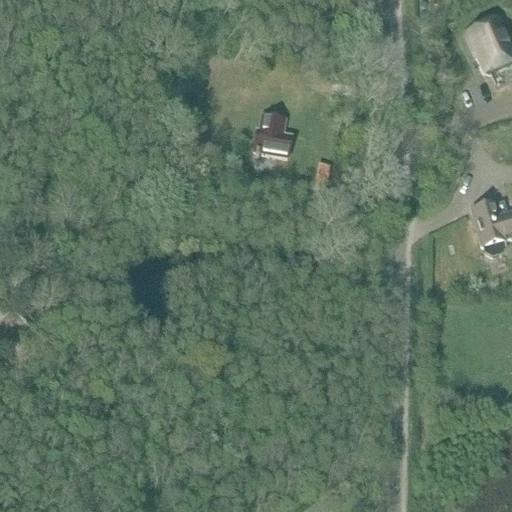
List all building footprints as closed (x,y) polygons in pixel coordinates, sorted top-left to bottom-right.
[(511,68),(511,58),(496,24),(464,39),(469,51),(472,50),(484,77),(490,79),(511,68)] [(255,134),(252,156),(254,157),(254,159),(257,159),(258,157),(285,162),(289,139),(281,138),(283,124),(259,121),(257,134),(255,134)] [(315,181),(314,192),(325,194),(327,183),(315,181)] [(502,203),(471,211),(481,250),(483,250),(485,257),(491,260),(501,257),(505,251),(503,244),(511,241),(511,219),(508,221),(502,203)] [(1,310),(0,310),(0,361),(3,364),(5,362),(13,371),(37,347),(1,310)]
